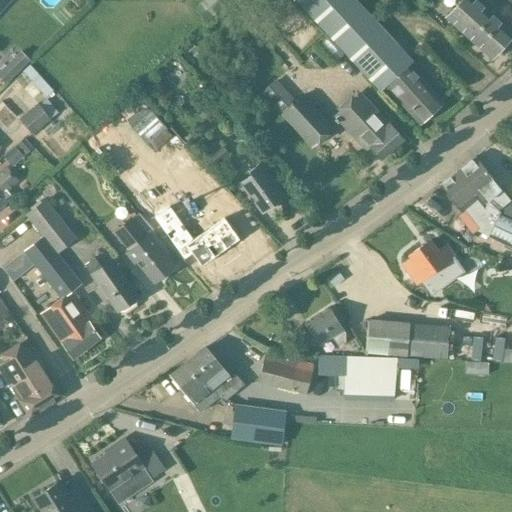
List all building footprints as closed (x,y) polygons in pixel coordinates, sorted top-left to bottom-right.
[(0,0),(0,10),(9,0),(0,0)] [(206,21),(224,5),(219,0),(203,0),(194,8),(206,21)] [(294,0),(344,53),(380,92),(386,87),(420,124),(444,103),(410,65),(414,61),(357,0),(294,0)] [(491,59),(511,36),(511,31),(477,0),(461,0),(446,18),(491,59)] [(0,80),(3,83),(28,61),(18,50),(0,65),(0,80)] [(30,66),(24,71),(41,90),(47,97),(53,91),(30,66)] [(273,84),(262,94),(282,115),(293,105),(273,84)] [(355,98),(340,112),(335,117),(361,145),(365,141),(381,159),(403,139),(361,93),(355,98)] [(136,95),(117,112),(153,151),(172,134),(136,95)] [(293,105),(282,115),(312,148),(333,128),(303,96),(293,105)] [(46,100),(40,105),(51,119),(58,114),(46,100)] [(19,119),(32,135),(51,119),(40,105),(39,104),(19,119)] [(100,131),(89,141),(117,171),(128,161),(100,131)] [(211,171),(230,154),(217,140),(199,157),(211,171)] [(457,171),(483,204),(497,211),(497,210),(510,200),(475,157),(457,171)] [(247,172),(251,177),(241,184),(262,212),(284,196),(260,163),(247,172)] [(0,172),(0,208),(5,204),(5,203),(12,197),(7,191),(17,181),(5,168),(0,172)] [(440,185),(462,212),(458,216),(473,235),(477,231),(511,248),(511,219),(499,214),(500,212),(497,210),(497,211),(483,204),(457,171),(440,185)] [(45,236),(58,253),(77,238),(46,199),(25,215),(42,237),(45,236)] [(169,206),(153,217),(184,260),(192,254),(201,267),(241,239),(234,230),(235,229),(232,225),(231,226),(224,216),(193,239),(169,206)] [(137,262),(154,283),(174,268),(148,236),(147,237),(132,218),(115,232),(129,250),(126,253),(134,263),(137,262)] [(24,252),(61,299),(81,284),(45,236),(42,237),(24,252)] [(415,265),(407,270),(417,284),(421,281),(428,290),(431,295),(464,272),(461,268),(460,267),(459,265),(453,257),(454,257),(446,246),(437,253),(429,241),(408,256),(413,263),(415,265)] [(118,311),(138,297),(112,260),(101,267),(94,258),(85,265),(92,274),(118,311)] [(99,338),(89,323),(93,320),(73,292),(42,314),(62,342),(72,357),(99,338)] [(319,345),(332,336),(338,347),(344,343),(345,330),(343,331),(330,310),(306,325),(319,345)] [(391,317),(346,315),(372,356),(390,357),(391,317)] [(0,368),(30,416),(64,395),(33,344),(0,365),(0,368)] [(205,347),(188,361),(206,383),(215,394),(220,396),(226,399),(245,385),(233,371),(228,375),(223,369),(205,347)] [(312,372),(314,365),(266,353),(259,382),(306,394),(312,372)] [(320,373),(320,374),(346,376),(345,400),(394,402),(396,360),(321,356),(320,373)] [(171,375),(194,403),(193,404),(200,412),(220,396),(215,394),(188,361),(171,375)] [(237,405),(232,438),(280,444),(285,411),(237,405)] [(107,454),(92,464),(118,504),(145,486),(143,483),(164,469),(150,447),(136,457),(124,439),(105,451),(107,454)] [(58,482),(34,497),(43,511),(90,511),(75,486),(64,493),(58,482)]
